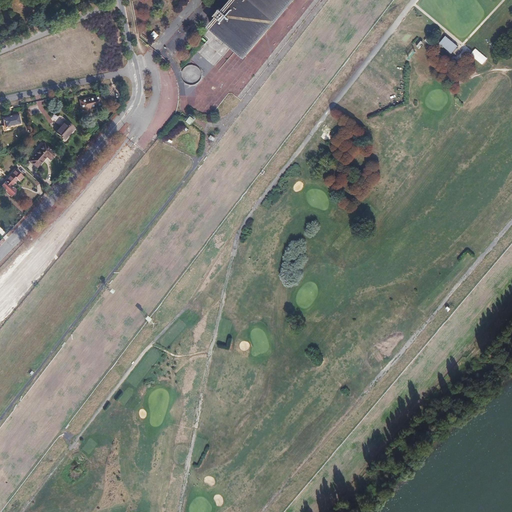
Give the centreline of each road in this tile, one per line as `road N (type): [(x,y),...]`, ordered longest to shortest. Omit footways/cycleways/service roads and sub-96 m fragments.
road 1 (unknown): [(223,168),(169,511)]
road 2 (residential): [(0,253),(127,112),(139,92),(136,69)]
road 3 (residential): [(0,99),(136,69)]
road 4 (residential): [(0,49),(119,0)]
